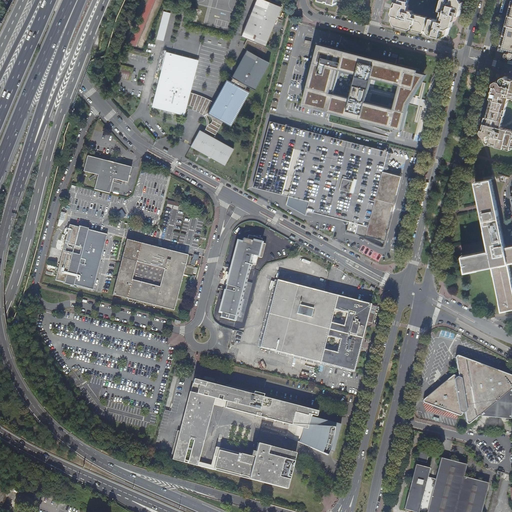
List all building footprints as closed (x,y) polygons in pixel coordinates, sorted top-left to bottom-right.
[(280,7),(263,0),(254,0),(240,35),(264,46),(280,7)] [(421,28),(429,31),(432,23),(432,21),(431,20),(430,19),(428,18),(428,17),(413,13),(413,11),(412,9),(407,8),(409,4),(407,3),(408,0),(396,0),(398,1),(397,5),(399,5),(396,15),(398,16),(396,22),(397,25),(410,28),(411,26),(414,27),(413,29),(420,31),(421,28)] [(429,33),(440,37),(441,34),(446,35),(448,34),(449,33),(452,20),(454,21),(457,19),(458,15),(459,15),(462,5),(460,5),(461,0),(442,0),(442,3),(440,3),(438,10),(441,11),(439,19),(430,17),(430,19),(431,20),(432,21),(432,23),(429,31),(429,33)] [(156,39),(163,41),(169,13),(162,11),(156,39)] [(511,51),(511,50),(511,15),(503,49),(511,51)] [(308,78),(301,105),(399,131),(407,103),(425,72),(316,43),(310,69),(308,78)] [(213,139),(223,122),(230,126),(249,93),(243,90),(246,86),(252,90),(268,63),(245,50),(230,77),(231,78),(229,82),(226,80),(213,102),(203,97),(197,94),(192,92),(188,92),(196,60),(171,53),(167,52),(152,107),(183,115),(185,104),(189,105),(195,108),(202,111),(210,115),(215,118),(205,135),(199,131),(190,146),(191,147),(224,166),(233,150),(213,139)] [(128,80),(132,68),(120,64),(117,77),(128,80)] [(492,86),(491,93),(489,92),(487,99),(488,99),(487,101),(486,101),(483,114),(484,115),(483,117),(481,123),(483,124),(480,133),(482,136),(484,137),(485,138),(485,139),(485,141),(487,144),(490,144),(491,144),(510,149),(510,147),(511,147),(511,80),(507,79),(507,78),(503,77),(500,79),(500,81),(498,82),(497,82),(496,81),(493,83),(492,86)] [(269,121),(266,131),(286,136),(288,126),(269,121)] [(291,157),(297,158),(332,167),(340,139),(288,126),(286,136),(266,131),(252,186),(281,193),(291,157)] [(332,167),(297,158),(289,190),(285,203),(305,214),(306,210),(348,221),(356,224),(354,232),(384,240),(400,176),(382,171),(387,151),(340,138),(340,139),(332,167)] [(96,183),(94,190),(102,192),(106,193),(110,194),(112,185),(113,181),(113,180),(115,180),(117,180),(120,181),(126,183),(128,183),(130,176),(133,168),(121,165),(117,164),(115,164),(116,160),(110,158),(109,162),(108,162),(104,161),(100,160),(97,159),(87,157),(86,164),(84,172),(93,174),(95,175),(97,175),(98,176),(98,177),(96,183)] [(491,180),(475,183),(479,204),(481,210),(487,239),(489,252),(462,257),(465,272),(492,267),(502,311),(511,309),(511,283),(508,264),(511,262),(511,246),(505,249),(491,180)] [(108,235),(70,226),(56,281),(93,291),(108,235)] [(260,240),(246,236),(245,241),(240,239),(239,243),(235,242),(216,313),(234,318),(248,265),(253,267),(255,258),(259,259),(263,245),(259,244),(260,240)] [(187,257),(126,241),(112,295),(173,310),(187,257)] [(317,362),(334,294),(275,279),(258,347),(317,362)] [(374,305),(334,294),(317,362),(351,370),(362,329),(364,320),(370,322),(374,305)] [(459,359),(459,360),(459,362),(462,379),(459,378),(457,379),(457,378),(456,378),(455,378),(454,378),(451,381),(428,401),(427,402),(428,402),(461,415),(462,415),(462,413),(464,414),(465,414),(467,411),(469,421),(470,422),(471,422),(472,422),(479,416),(511,419),(511,377),(461,359),(460,359),(459,359)] [(330,422),(311,417),(317,417),(318,412),(265,399),(265,400),(262,400),(264,395),(254,393),(253,394),(251,394),(252,392),(226,386),(225,389),(216,387),(207,384),(194,381),(190,394),(211,399),(215,400),(217,400),(227,402),(225,409),(287,425),(292,425),(305,426),(304,433),(303,438),(300,444),(328,456),(330,451),(334,453),(342,425),(330,422)] [(211,399),(190,394),(180,433),(177,433),(171,459),(198,465),(201,455),(204,442),(215,400),(211,399)] [(198,465),(171,459),(170,461),(263,484),(287,490),(297,451),(258,441),(256,450),(273,454),(271,464),(276,466),(276,464),(287,466),(286,471),(282,470),(278,486),(214,470),(198,465)] [(250,459),(251,455),(220,447),(216,446),(215,450),(250,459)] [(430,451),(421,448),(418,461),(427,463),(430,451)] [(273,454),(256,450),(252,449),(251,455),(250,459),(215,450),(213,458),(217,459),(214,470),(278,486),(282,470),(286,471),(287,466),(276,464),(276,466),(271,464),(273,454)] [(201,455),(198,465),(214,470),(217,459),(213,458),(201,455)] [(412,483),(410,489),(405,510),(411,511),(481,511),(489,483),(465,477),(468,465),(442,458),(437,480),(428,478),(431,468),(416,465),(412,483)]
